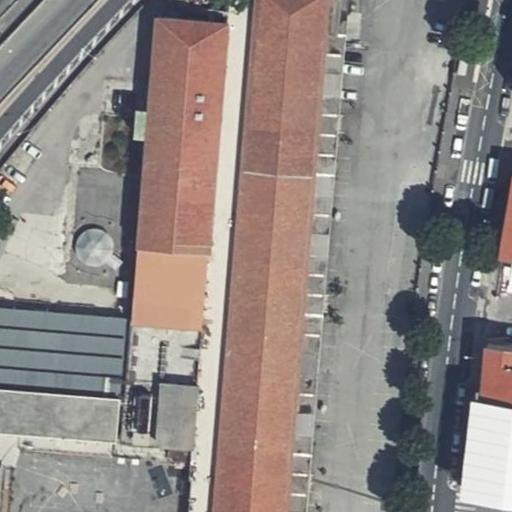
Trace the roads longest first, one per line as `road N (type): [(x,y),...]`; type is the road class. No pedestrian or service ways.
road 1 (primary): [(480,139),(447,342),(431,511)]
road 2 (secondary): [(0,131),(124,0)]
road 3 (primary): [(507,0),(480,139)]
